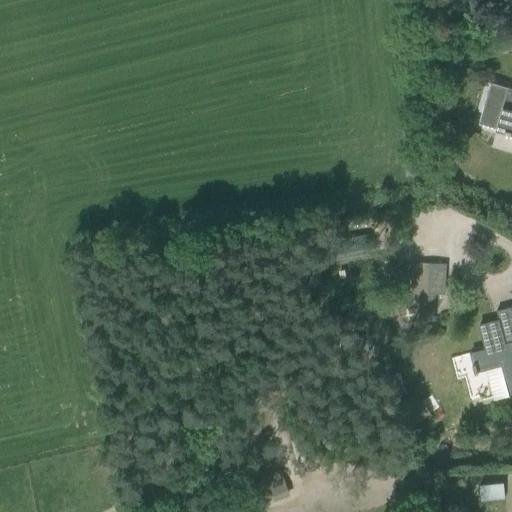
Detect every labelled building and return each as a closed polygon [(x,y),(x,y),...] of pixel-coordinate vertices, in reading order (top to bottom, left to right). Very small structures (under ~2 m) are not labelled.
[(511,91),(489,85),(478,124),(504,131),(504,132),(510,134),(511,133),(511,91)] [(410,293),(419,295),(418,322),(434,322),(437,265),(412,262),(410,293)] [(501,367),(508,394),(511,392),(511,309),(497,313),(505,345),(469,355),(474,374),(501,367)] [(418,404),(402,414),(412,429),(427,420),(418,404)] [(257,479),(263,499),(272,496),(273,501),(288,496),(280,471),(257,479)] [(502,483),(479,486),(480,500),(503,498),(502,483)]
